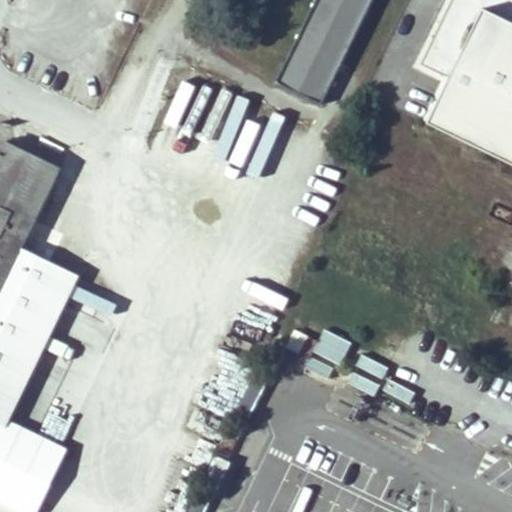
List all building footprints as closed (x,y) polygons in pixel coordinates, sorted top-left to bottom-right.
[(316,0),(276,82),(321,104),(372,0),(316,0)] [(442,69),(422,112),(511,155),(511,0),(452,0),(423,60),(442,69)] [(0,285),(18,248),(49,186),(0,162),(0,285)] [(0,370),(51,267),(50,266),(51,264),(18,248),(0,285),(0,370)] [(324,328),(318,341),(294,330),(287,344),(339,368),(352,341),(324,328)] [(362,354),(356,366),(381,380),(387,368),(362,354)]
